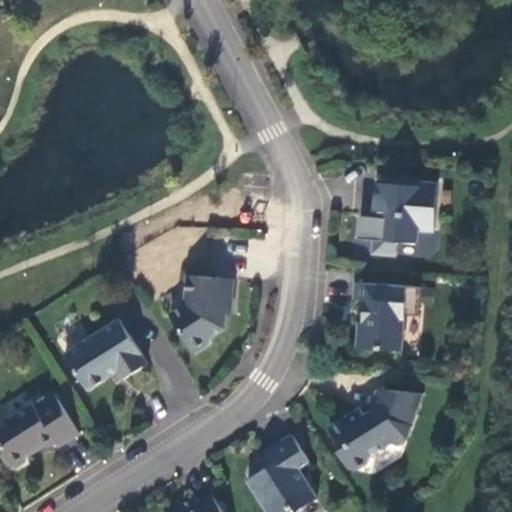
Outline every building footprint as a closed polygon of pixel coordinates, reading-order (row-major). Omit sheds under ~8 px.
[(438,184),(377,179),(374,210),(380,210),(379,218),(361,217),(359,239),(375,240),(374,254),(397,256),(398,242),(418,244),(419,230),(435,231),(438,184)] [(233,308),(235,279),(188,275),(186,298),(189,302),(170,315),(196,354),(212,344),(213,337),(226,329),(227,307),(233,308)] [(423,288),(355,282),(354,299),(365,300),(364,313),(372,314),(371,323),(363,323),(360,323),(358,348),(403,351),(405,316),(406,304),(421,305),(423,288)] [(421,305),(406,304),(405,316),(420,317),(421,305)] [(372,314),(364,313),(363,323),(371,323),(372,314)] [(120,319),(65,354),(88,390),(118,371),(123,380),(148,364),(120,319)] [(405,407),(410,392),(378,390),(371,411),(365,415),(360,408),(329,428),(340,446),(339,452),(350,469),(356,471),(369,462),(371,456),(385,447),(386,443),(397,447),(408,440),(418,411),(405,407)] [(424,393),(410,392),(405,407),(418,411),(424,393)] [(34,404),(0,425),(0,442),(5,450),(3,457),(9,466),(16,467),(27,460),(29,453),(40,446),(47,448),(56,442),(59,447),(80,433),(55,394),(36,407),(34,404)] [(293,435),(266,452),(275,467),(266,472),(265,470),(248,481),(267,511),(287,511),(294,508),(297,511),(318,498),(299,469),(310,462),(293,435)] [(223,511),(213,496),(200,504),(196,496),(179,507),(182,511),(223,511)]
